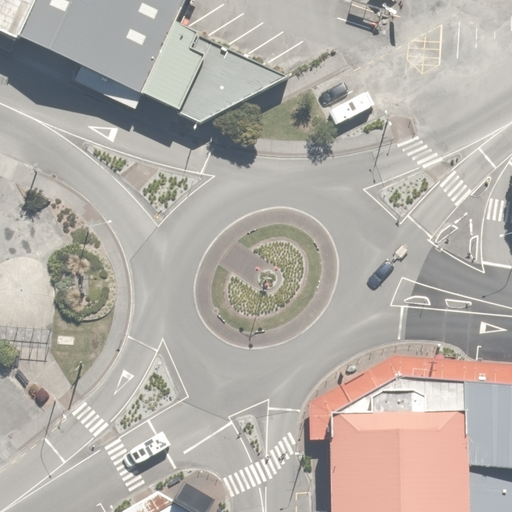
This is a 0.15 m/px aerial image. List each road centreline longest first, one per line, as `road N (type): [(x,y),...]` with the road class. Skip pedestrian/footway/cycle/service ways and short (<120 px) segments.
road 1 (tertiary): [(236,379),(166,441),(10,511)]
road 2 (tertiary): [(0,507),(90,417),(169,313)]
road 3 (unclassified): [(11,107),(210,156),(251,183)]
road 4 (unclassified): [(165,275),(11,107)]
road 5 (tertiary): [(302,190),(428,158),(511,116)]
road 6 (tertiary): [(510,141),(423,224),(364,260)]
road 7 (residential): [(511,334),(360,316)]
road 8 (residential): [(364,260),(511,289)]
road 9 (residential): [(256,511),(223,432),(236,379)]
road 10 (tertiary): [(165,275),(175,238),(198,208),(251,183)]
road 11 (residential): [(297,378),(282,511)]
road 12 (tertiary): [(510,141),(503,231),(511,268)]
